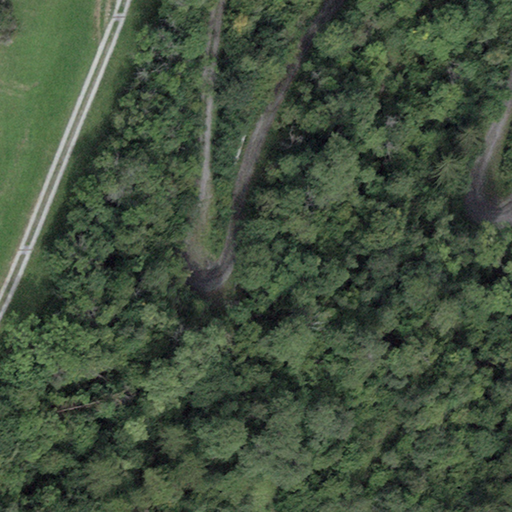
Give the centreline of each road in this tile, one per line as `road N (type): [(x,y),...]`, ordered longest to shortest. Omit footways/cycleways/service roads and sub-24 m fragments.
road 1 (track): [(341,0),(302,49),(270,136),(242,262),(224,293),(203,287),(189,261),(224,0)]
road 2 (track): [(117,0),(30,241),(0,293)]
road 3 (track): [(511,227),(492,235),(473,218),(471,185),(511,104)]
